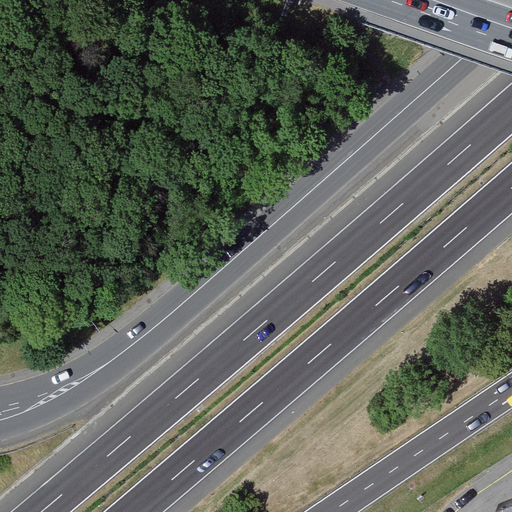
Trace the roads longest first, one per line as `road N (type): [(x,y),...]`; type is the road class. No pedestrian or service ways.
road 1 (secondary): [(511,14),(150,330),(86,376),(0,412)]
road 2 (motorway): [(511,108),(40,511)]
road 3 (motorway): [(134,511),(511,189)]
road 4 (motorway): [(331,511),(511,390)]
